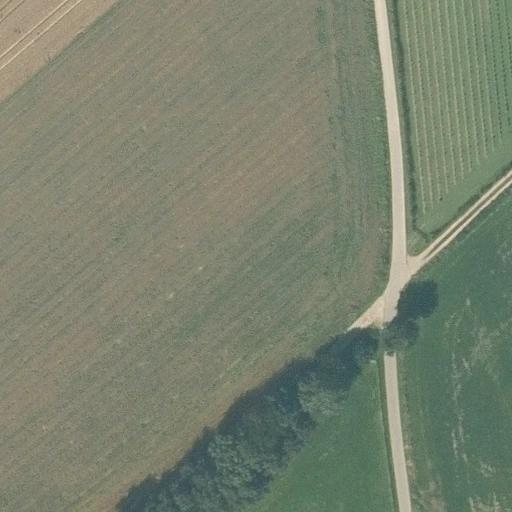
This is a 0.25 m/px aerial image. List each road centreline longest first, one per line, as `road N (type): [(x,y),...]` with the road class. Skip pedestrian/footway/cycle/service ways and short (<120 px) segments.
road 1 (unclassified): [(404,511),(389,346),(396,176),(378,0)]
road 2 (track): [(511,179),(381,301),(275,422),(174,511)]
